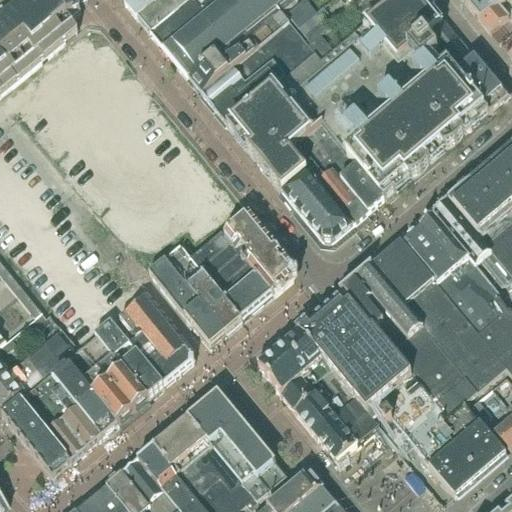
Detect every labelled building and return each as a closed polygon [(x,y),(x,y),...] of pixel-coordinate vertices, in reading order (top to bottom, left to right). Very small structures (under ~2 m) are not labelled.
[(66,0),(0,0),(0,102),(66,48),(61,41),(73,31),(69,26),(80,16),(66,0)] [(118,0),(126,9),(136,0),(118,0)] [(138,24),(166,1),(167,0),(136,0),(126,9),(138,24)] [(152,40),(155,37),(199,0),(167,0),(166,1),(138,24),(152,40)] [(298,5),(293,0),(199,0),(155,37),(152,40),(188,84),(190,86),(225,57),(230,53),(239,53),(280,20),(298,5)] [(490,120),(456,79),(441,61),(426,42),(444,27),(422,0),(401,0),(387,12),(376,21),(334,55),(320,66),(316,60),(253,111),(228,133),(283,200),(309,180),(307,178),(291,158),(322,133),(386,208),(490,120)] [(376,21),(387,12),(401,0),(370,0),(354,13),(360,21),(369,13),(376,21)] [(476,0),(468,7),(468,11),(491,38),(509,22),(499,10),(511,0),(476,0)] [(299,32),(317,17),(305,3),(287,18),(299,32)] [(311,48),(321,40),(330,33),(317,17),(299,32),(311,48)] [(289,31),(281,22),(280,20),(239,53),(230,53),(225,57),(190,86),(202,102),(237,73),(289,31)] [(464,73),(475,64),(444,27),(426,42),(441,61),(456,79),(464,73)] [(228,133),(253,111),(246,103),(263,90),(260,86),(262,84),(259,81),(265,76),(264,76),(303,44),(291,29),(289,31),(237,73),(202,102),(228,133)] [(321,40),(311,48),(308,51),(316,60),(320,66),(334,55),(321,40)] [(464,73),(456,79),(490,120),(509,104),(475,64),(464,73)] [(511,154),(489,174),(493,178),(476,192),(473,188),(448,209),(491,261),(511,285),(511,286),(511,154)] [(354,178),(349,182),(334,163),(326,170),(329,173),(352,201),(369,222),(386,208),(354,171),(350,174),(354,178)] [(321,179),(314,171),(307,178),(309,180),(354,235),(369,222),(352,201),(329,173),(321,179)] [(309,180),(283,200),(324,251),(334,252),(354,235),(309,180)] [(511,285),(491,261),(448,209),(433,222),(434,223),(457,250),(475,272),(482,266),(503,292),(511,285)] [(295,281),(295,277),(250,223),(225,243),(274,302),(294,285),(295,281)] [(511,316),(475,272),(457,250),(434,223),(404,248),(403,247),(401,249),(435,289),(480,344),(511,317),(511,316)] [(243,329),(244,328),(274,302),(225,243),(194,269),(243,329)] [(511,317),(480,344),(435,289),(401,249),(398,251),(400,253),(395,257),(394,255),(392,257),(393,258),(382,268),(381,266),(379,268),(380,269),(375,273),(374,272),(372,274),(429,341),(478,400),(507,376),(511,383),(511,382),(511,317)] [(194,269),(181,254),(169,264),(179,277),(176,280),(227,342),(243,329),(194,269)] [(227,342),(176,280),(164,266),(150,279),(211,355),(227,342)] [(478,400),(429,341),(372,274),(346,295),(349,299),(343,303),(373,339),(374,337),(412,383),(448,426),(431,440),(437,448),(422,461),(421,462),(456,503),(507,460),(465,411),(478,400)] [(8,277),(1,282),(10,292),(16,287),(8,277)] [(16,287),(10,292),(18,302),(25,297),(16,287)] [(25,297),(18,302),(26,313),(33,307),(25,297)] [(374,337),(373,339),(343,303),(317,325),(313,329),(310,326),(298,336),(297,336),(332,378),(357,407),(367,419),(380,435),(381,434),(394,450),(405,440),(422,461),(437,448),(431,440),(448,426),(412,383),(374,337)] [(189,359),(189,358),(146,305),(121,326),(114,331),(118,336),(165,394),(166,392),(166,391),(176,383),(177,383),(178,383),(178,382),(181,379),(182,379),(182,378),(194,368),(195,368),(196,368),(196,367),(195,367),(195,366),(194,366),(189,360),(189,359)] [(33,307),(26,313),(36,324),(42,319),(33,307)] [(51,329),(48,325),(43,319),(28,331),(36,341),(51,329)] [(149,406),(165,394),(118,336),(114,331),(112,329),(98,340),(100,343),(149,406)] [(357,407),(332,378),(297,336),(296,337),(297,337),(284,348),(343,419),(357,407)] [(62,369),(75,358),(59,339),(10,378),(9,379),(0,386),(0,418),(1,420),(26,399),(26,398),(62,369)] [(118,432),(149,406),(100,343),(83,357),(68,369),(91,398),(118,432)] [(7,359),(17,351),(12,345),(2,352),(7,359)] [(339,422),(343,419),(284,348),(260,369),(259,368),(258,369),(260,371),(261,373),(259,375),(317,444),(336,427),(330,420),(335,417),(339,422)] [(0,386),(9,379),(0,368),(0,386)] [(103,445),(103,444),(118,432),(91,398),(68,369),(52,382),(63,395),(63,396),(103,445)] [(63,396),(63,395),(52,382),(37,395),(87,457),(103,445),(63,396)] [(88,458),(87,457),(37,395),(22,407),(72,470),(73,470),(73,469),(75,467),(75,464),(82,459),(85,459),(86,458),(87,458),(88,458)] [(287,485),(264,457),(219,402),(190,425),(259,508),(287,485)] [(486,427),(492,422),(479,406),(472,412),(486,427)] [(53,485),(72,470),(22,407),(3,423),(53,485)] [(380,435),(367,419),(357,407),(343,419),(339,422),(335,417),(330,420),(336,427),(317,444),(338,470),(380,435)] [(510,457),(511,455),(511,423),(495,438),(510,457)] [(257,511),(260,510),(259,508),(190,425),(188,427),(189,428),(156,455),(156,454),(154,455),(200,511),(243,511),(246,510),(248,511),(257,511)] [(138,468),(167,502),(175,511),(200,511),(154,455),(138,468)] [(439,511),(397,460),(382,472),(389,480),(395,480),(397,480),(399,480),(401,482),(403,484),(406,488),(418,503),(421,506),(423,509),(423,511),(439,511)] [(175,511),(167,502),(138,468),(108,493),(123,511),(175,511)] [(301,511),(323,495),(311,480),(310,479),(294,493),(270,511),(301,511)] [(123,511),(108,493),(84,511),(123,511)] [(333,511),(336,510),(323,495),(301,511),(333,511)]
